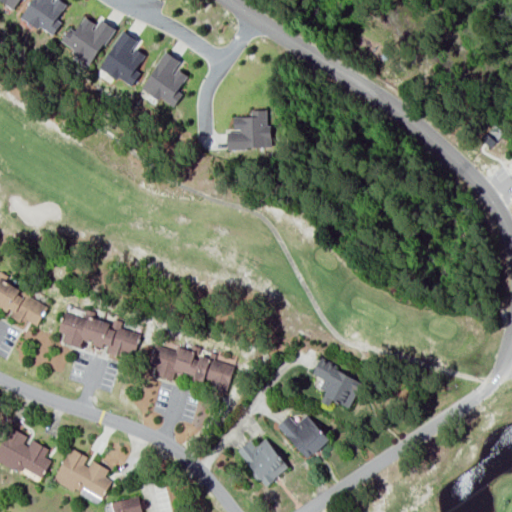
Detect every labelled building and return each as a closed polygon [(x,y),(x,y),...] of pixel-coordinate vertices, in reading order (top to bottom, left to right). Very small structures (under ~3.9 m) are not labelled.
[(52,35),(61,21),(57,18),(67,3),(61,0),(30,0),(21,16),(52,35)] [(113,26),(100,18),(97,23),(84,16),(76,30),(69,26),(61,41),(74,47),(71,52),(92,64),(113,26)] [(99,66),(131,86),(140,72),(135,69),(145,54),(133,46),(138,39),(123,30),(99,66)] [(182,93),(178,90),(188,75),(176,67),(181,60),(165,50),(142,86),(173,107),(182,93)] [(227,130),(227,148),(272,147),(271,123),(267,123),(267,108),(251,109),(251,115),(233,116),(234,130),(227,130)] [(503,131),(494,123),(481,138),(490,146),(503,131)] [(48,302),(2,281),(5,276),(0,273),(0,306),(12,312),(11,314),(37,326),(48,302)] [(140,332),(120,327),(122,320),(113,318),(112,323),(64,311),(59,331),(65,332),(62,342),(81,346),(83,339),(108,346),(106,352),(123,356),(124,351),(135,354),(140,332)] [(234,360),(154,344),(150,363),(157,364),(154,374),(173,378),(175,370),(193,374),(192,378),(211,382),(209,389),(227,392),(234,360)] [(349,406),(354,394),(359,396),(366,380),(318,360),(312,373),(324,378),(320,388),(325,390),(321,401),(329,404),(331,399),(349,406)] [(278,423),(305,458),(329,440),(308,413),(295,423),(289,415),(278,423)] [(49,447),(29,437),(30,436),(10,426),(0,446),(0,461),(39,481),(51,459),(45,456),(49,447)] [(250,439),(237,449),(264,485),(289,467),(267,437),(255,445),(250,439)] [(101,500),(111,480),(104,476),(109,468),(89,458),(90,457),(70,446),(55,476),(101,500)] [(101,497),(83,487),(80,493),(98,503),(101,497)] [(104,503),(105,511),(142,511),(139,495),(104,503)]
